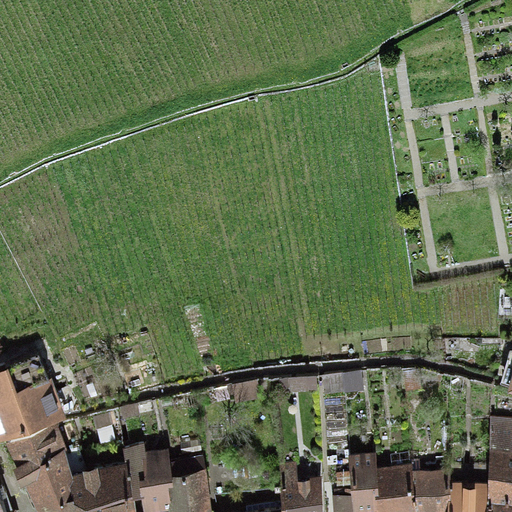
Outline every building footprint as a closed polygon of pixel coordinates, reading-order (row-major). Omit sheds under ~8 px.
[(0,427),(61,410),(39,348),(0,362),(0,427)] [(52,417),(11,432),(23,460),(64,451),(52,417)] [(511,417),(494,418),(490,426),(487,485),(487,491),(511,496),(511,417)] [(132,481),(131,482),(131,489),(144,487),(143,475),(150,474),(147,456),(144,441),(125,444),(125,445),(126,461),(132,481)] [(134,511),(131,489),(131,482),(132,481),(126,461),(88,472),(79,447),(64,452),(77,491),(42,500),(47,511),(134,511)] [(23,460),(42,500),(77,491),(64,452),(64,451),(23,460)] [(143,475),(144,487),(147,505),(169,502),(170,508),(173,507),(172,505),(170,473),(167,454),(147,456),(150,474),(143,475)] [(354,493),(355,511),(380,511),(376,468),(375,456),(351,458),(353,487),(354,493)] [(380,511),(415,508),(412,470),(411,462),(376,468),(380,511)] [(281,469),(281,464),(205,465),(207,489),(284,488),(283,481),(281,469)] [(170,473),(172,505),(209,501),(207,489),(205,465),(170,473)] [(286,511),(320,511),(319,478),(297,479),(297,467),(281,469),(283,481),(284,488),(286,511)] [(415,508),(449,505),(449,480),(449,467),(412,470),(415,508)] [(449,511),(485,511),(487,491),(487,485),(451,482),(451,480),(449,480),(449,505),(449,511)] [(0,511),(9,511),(9,510),(3,491),(0,485),(0,511)] [(337,495),(337,511),(355,511),(354,493),(353,487),(348,488),(349,494),(337,495)] [(511,511),(511,496),(487,491),(485,511),(511,511)]
